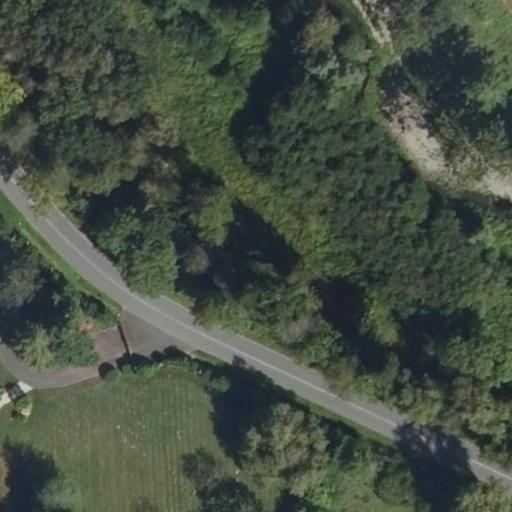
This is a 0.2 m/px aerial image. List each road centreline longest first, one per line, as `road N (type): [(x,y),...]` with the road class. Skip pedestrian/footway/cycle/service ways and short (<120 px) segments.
road 1 (secondary): [(511,479),(158,308),(66,241),(0,171)]
road 2 (unknown): [(0,361),(33,377),(72,377),(194,328)]
